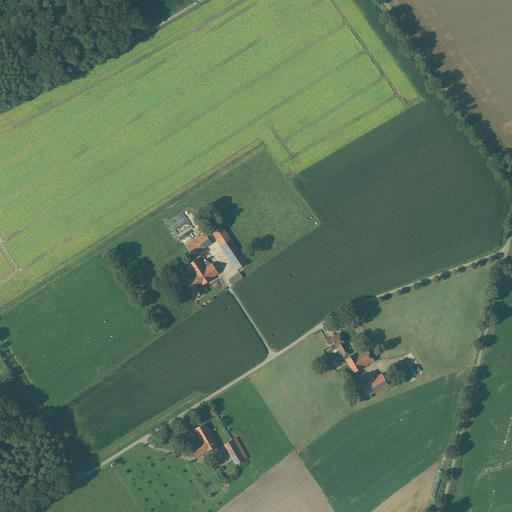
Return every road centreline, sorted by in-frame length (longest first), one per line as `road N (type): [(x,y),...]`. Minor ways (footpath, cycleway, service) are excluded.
road 1 (unclassified): [(79,477),(356,304),(505,252)]
road 2 (unclassified): [(441,511),(505,252)]
road 3 (unclassified): [(0,108),(201,0)]
road 4 (unclassified): [(380,0),(495,159)]
road 5 (unclassified): [(79,477),(0,351)]
